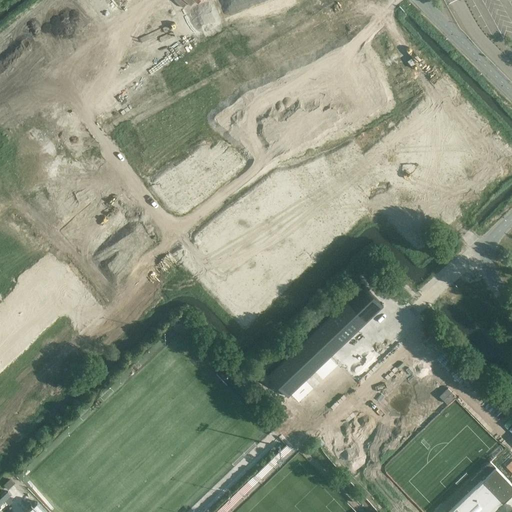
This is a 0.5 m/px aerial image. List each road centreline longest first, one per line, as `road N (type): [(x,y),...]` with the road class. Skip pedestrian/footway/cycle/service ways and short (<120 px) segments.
road 1 (residential): [(179,233),(66,90),(69,68),(83,52),(154,0)]
road 2 (residential): [(305,126),(179,233)]
road 3 (unclassified): [(511,93),(419,0)]
road 4 (unknown): [(98,39),(157,111),(125,127)]
